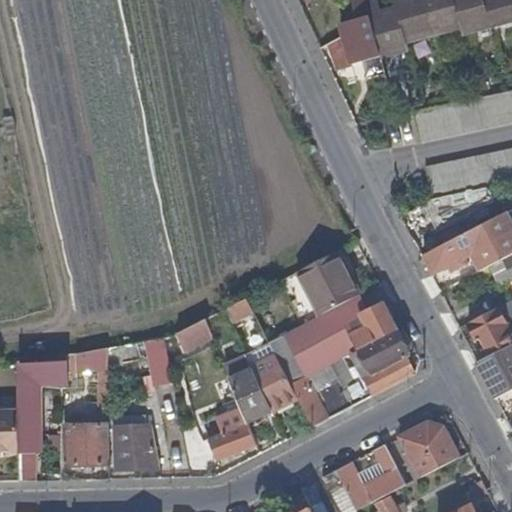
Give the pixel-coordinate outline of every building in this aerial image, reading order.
[(351,62),(378,56),(363,0),(350,0),(354,18),(340,21),(351,62)] [(406,50),(404,42),(395,9),(380,12),(376,0),(363,0),(378,56),(406,50)] [(404,42),(432,35),(423,0),(392,0),(395,9),(404,42)] [(423,0),(432,35),(460,29),(451,0),(423,0)] [(461,35),(490,28),(482,0),(451,0),(460,29),(461,35)] [(511,0),(482,0),(490,28),(511,22),(511,0)] [(511,91),(501,93),(508,125),(511,123),(511,91)] [(486,97),(493,128),(508,125),(501,93),(486,97)] [(471,100),(478,131),(493,128),(486,97),(471,100)] [(457,103),(464,134),(478,131),(471,100),(457,103)] [(443,106),(449,137),(464,134),(457,103),(443,106)] [(426,110),(433,141),(449,137),(443,106),(426,110)] [(419,144),(433,141),(426,110),(412,113),(419,144)] [(511,150),(499,153),(506,184),(511,182),(511,150)] [(499,153),(484,156),(490,187),(506,184),(499,153)] [(470,159),(477,190),(490,187),(484,156),(470,159)] [(454,162),(461,193),(477,190),(470,159),(454,162)] [(439,166),(446,197),(461,193),(454,162),(439,166)] [(424,169),(431,200),(446,197),(439,166),(424,169)] [(455,201),(416,213),(421,230),(460,216),(455,201)] [(365,292),(342,249),(299,272),(321,315),(365,292)] [(511,257),(503,262),(511,278),(511,277),(511,257)] [(376,286),(365,292),(321,315),(270,341),(271,343),(292,384),(398,328),(376,286)] [(254,313),(247,298),(227,308),(234,323),(254,313)] [(511,333),(498,307),(467,323),(475,340),(482,336),(492,355),(511,345),(511,333)] [(214,338),(206,319),(178,334),(186,352),(214,338)] [(411,352),(398,328),(292,384),(299,397),(314,425),(416,372),(407,354),(411,352)] [(167,336),(149,340),(155,374),(173,370),(167,336)] [(277,356),(271,343),(248,354),(254,366),(277,356)] [(511,345),(492,355),(476,364),(494,398),(511,388),(511,345)] [(109,347),(77,353),(77,365),(110,359),(109,347)] [(254,366),(248,354),(225,364),(248,421),(273,409),(254,366)] [(299,397),(292,384),(277,356),(254,366),(273,409),(299,397)] [(21,449),(22,480),(38,480),(38,382),(70,380),(70,361),(19,364),(20,408),(21,449)] [(110,408),(109,369),(100,370),(101,408),(110,408)] [(0,449),(21,449),(20,408),(0,408),(0,449)] [(67,464),(110,464),(110,424),(92,424),(92,414),(80,414),(80,424),(67,424),(67,464)] [(420,477),(460,456),(445,427),(430,422),(401,437),(420,477)] [(218,459),(257,444),(249,423),(210,439),(218,459)] [(116,467),(161,467),(153,428),(116,429),(116,467)] [(338,469),(359,509),(407,484),(399,469),(386,444),(379,448),(381,454),(378,456),(388,475),(366,486),(358,470),(357,471),(353,461),(338,469)] [(399,469),(407,484),(414,480),(406,465),(399,469)] [(360,511),(359,509),(338,469),(326,476),(343,511),(360,511)] [(475,500),(490,492),(484,480),(469,487),(475,500)] [(400,511),(392,495),(377,502),(381,511),(400,511)]
